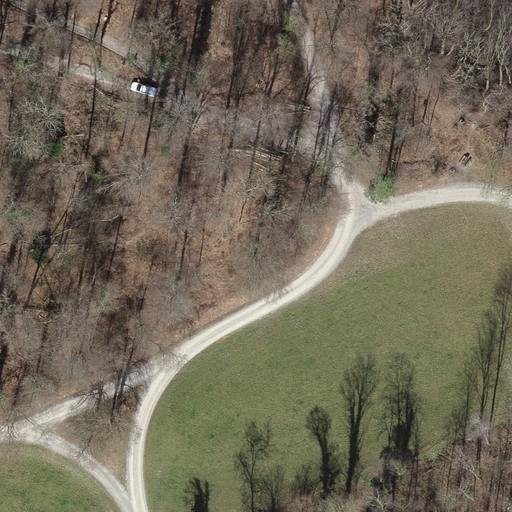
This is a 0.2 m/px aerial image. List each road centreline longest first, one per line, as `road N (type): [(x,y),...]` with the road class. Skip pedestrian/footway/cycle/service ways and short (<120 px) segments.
road 1 (track): [(186,346),(323,269),(361,210)]
road 2 (track): [(182,95),(0,43)]
road 3 (track): [(141,511),(136,454),(148,396),(186,346)]
road 4 (track): [(186,346),(28,428)]
road 5 (track): [(289,0),(338,165)]
road 6 (track): [(338,165),(182,95)]
road 7 (track): [(0,433),(28,428),(70,449),(137,511)]
road 8 (track): [(511,199),(453,194),(361,210)]
